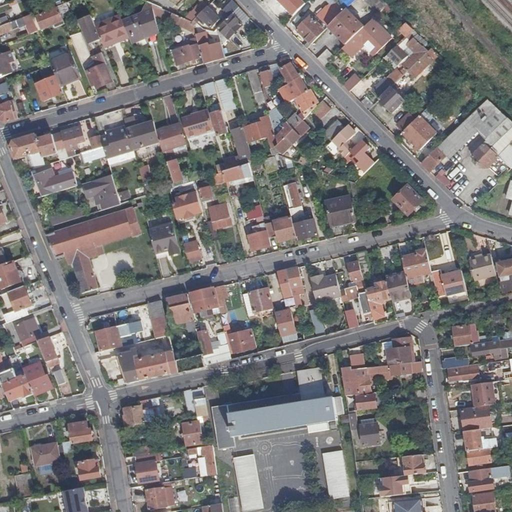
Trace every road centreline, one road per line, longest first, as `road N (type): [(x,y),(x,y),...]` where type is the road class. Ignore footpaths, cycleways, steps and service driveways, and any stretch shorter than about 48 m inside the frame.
road 1 (residential): [(102,398),(421,326),(432,347),(456,511)]
road 2 (residential): [(460,216),(68,315)]
road 3 (residential): [(290,46),(0,135)]
road 4 (residential): [(290,46),(460,216)]
road 5 (residential): [(0,157),(68,315)]
